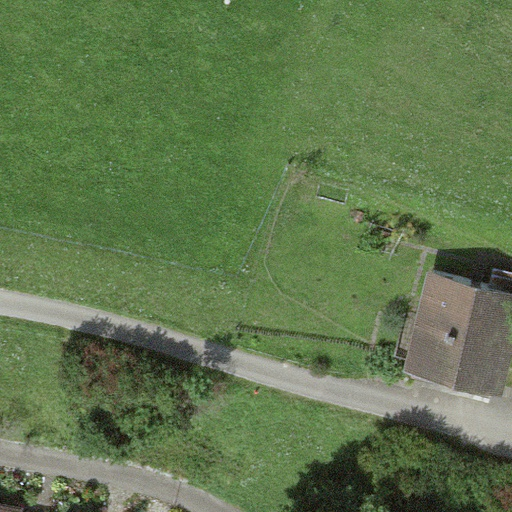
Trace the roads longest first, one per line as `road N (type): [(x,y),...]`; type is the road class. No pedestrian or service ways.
road 1 (residential): [(511,437),(0,301)]
road 2 (residential): [(0,454),(105,472),(217,511)]
